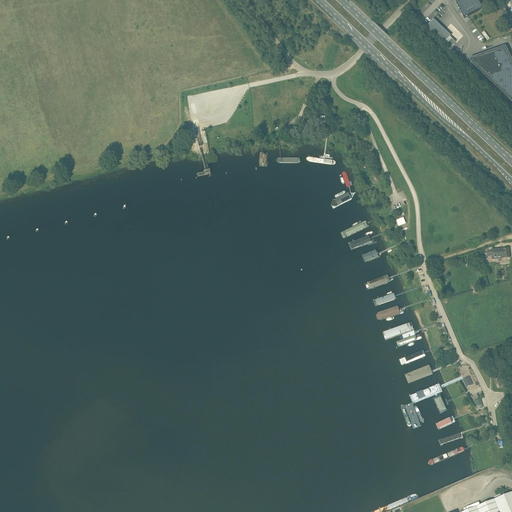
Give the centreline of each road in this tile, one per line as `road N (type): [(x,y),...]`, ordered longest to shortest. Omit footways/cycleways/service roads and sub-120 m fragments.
road 1 (unclassified): [(359,104),(377,121),(412,192),(423,264),(460,356),(474,366),(496,433)]
road 2 (primary): [(319,0),(511,181)]
road 3 (primary): [(511,161),(341,0)]
road 4 (unclassified): [(241,0),(294,65),(330,73)]
